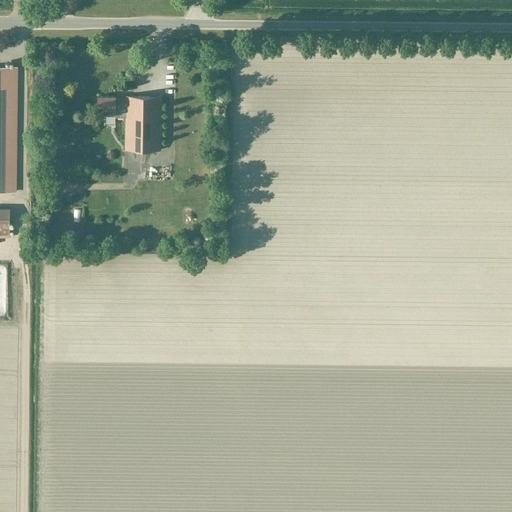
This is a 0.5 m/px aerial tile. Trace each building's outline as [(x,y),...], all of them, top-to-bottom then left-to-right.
[(16,68),(0,67),(0,191),(15,192),(15,148),(16,68)] [(125,150),(160,151),(161,97),(126,97),(126,100),(116,100),(116,97),(97,97),(97,110),(105,110),(105,117),(106,117),(106,125),(115,125),(115,118),(125,118),(125,150)] [(179,98),(180,155),(198,155),(198,138),(197,138),(197,98),(179,98)] [(104,207),(113,207),(114,197),(104,197),(104,207)] [(122,197),(121,241),(155,242),(156,198),(122,197)] [(166,203),(166,225),(191,224),(191,202),(166,203)] [(10,208),(0,208),(0,237),(10,238),(10,208)] [(20,317),(19,284),(11,284),(13,317),(20,317)]
